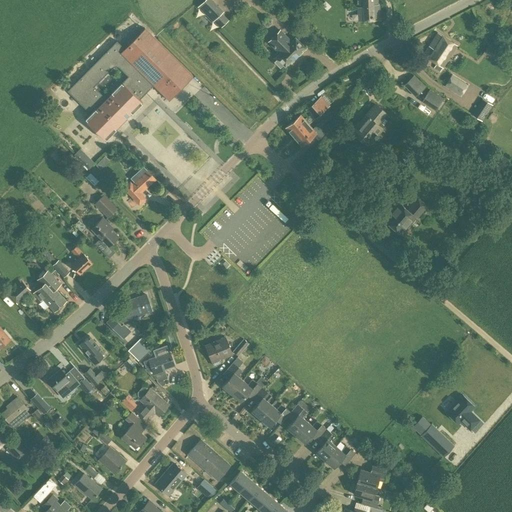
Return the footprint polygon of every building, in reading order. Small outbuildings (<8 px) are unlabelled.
[(220,28),(228,20),(221,13),(222,11),(211,0),(203,0),(197,7),(212,22),(213,21),(220,28)] [(379,19),(377,0),(356,0),(357,6),(358,20),(379,19)] [(148,91),(153,85),(168,100),(193,76),(165,49),(164,47),(144,28),(142,30),(124,48),(116,41),(91,66),(67,91),(90,114),(84,120),(104,140),(105,139),(106,138),(142,102),(139,99),(146,93),(148,91)] [(291,41),(279,30),(268,42),(279,53),(275,57),(277,59),(274,62),(279,68),(283,64),(284,66),(292,59),(297,55),(297,54),(304,47),(295,37),(291,41)] [(443,67),(456,46),(437,33),(429,46),(428,46),(423,54),(436,63),(433,68),(439,72),(442,66),(443,67)] [(494,58),(499,50),(491,45),(486,53),(494,58)] [(460,96),(467,84),(451,74),(443,86),(460,96)] [(415,97),(425,87),(413,75),(403,85),(415,97)] [(435,110),(443,98),(429,89),(421,101),(435,110)] [(322,95),(329,102),(332,98),(325,92),(322,95)] [(314,119),(329,106),(321,96),(306,109),(314,119)] [(482,121),(492,105),(482,99),(472,115),(482,121)] [(367,145),(381,128),(376,124),(385,113),(375,105),(359,124),(361,125),(354,134),(367,145)] [(327,108),(321,113),(325,118),(331,112),(327,108)] [(293,137),(308,125),(300,115),(285,128),(293,137)] [(308,125),(293,137),(301,146),(313,135),(318,140),(321,138),(328,126),(323,119),(312,129),(308,125)] [(80,149),(74,154),(88,168),(94,163),(80,149)] [(159,165),(163,162),(160,158),(146,170),(143,167),(131,178),(134,181),(132,184),(130,182),(124,188),(139,204),(145,198),(140,193),(165,170),(159,165)] [(386,176),(392,167),(391,166),(383,175),(383,174),(374,185),(386,195),(395,184),(395,183),(399,178),(393,173),(388,178),(386,176)] [(108,217),(117,208),(103,194),(94,204),(108,217)] [(417,217),(427,206),(416,197),(405,209),(398,203),(384,220),(401,235),(416,217),(417,217)] [(109,246),(118,236),(109,227),(110,226),(102,217),(91,228),(109,246)] [(81,231),(85,228),(85,225),(79,219),(74,224),(81,231)] [(83,254),(76,246),(71,250),(78,259),(71,265),(79,273),(91,262),(83,254)] [(50,263),(55,259),(45,248),(40,252),(50,263)] [(63,277),(69,272),(58,260),(52,265),(63,277)] [(17,304),(23,298),(22,297),(30,290),(22,281),(7,293),(17,304)] [(54,311),(65,301),(47,281),(36,291),(54,311)] [(123,338),(130,331),(122,324),(121,321),(151,310),(146,295),(126,302),(128,308),(117,311),(112,316),(112,317),(107,322),(123,338)] [(0,347),(10,339),(0,327),(0,347)] [(164,336),(167,346),(170,345),(175,343),(170,330),(164,336)] [(94,364),(103,357),(101,355),(103,353),(100,349),(100,348),(89,336),(79,344),(89,356),(88,357),(94,364)] [(213,365),(220,362),(219,359),(231,354),(224,337),(205,345),(213,365)] [(238,355),(248,343),(243,338),(232,351),(238,355)] [(139,349),(134,344),(127,350),(133,356),(138,361),(144,354),(151,348),(146,343),(139,349)] [(162,370),(174,366),(169,352),(148,360),(149,360),(144,362),(146,368),(151,367),(154,375),(162,372),(162,370)] [(231,394),(243,380),(237,376),(242,370),(238,367),(222,386),(231,394)] [(96,375),(90,368),(83,373),(94,386),(99,381),(106,375),(101,370),(96,375)] [(65,374),(60,369),(47,380),(56,389),(55,390),(62,398),(78,384),(86,393),(93,388),(84,378),(79,382),(69,370),(65,374)] [(260,374),(255,380),(260,385),(266,380),(260,374)] [(243,380),(231,394),(240,401),(251,387),(243,380)] [(104,394),(108,390),(104,386),(100,389),(104,394)] [(149,389),(145,386),(142,387),(137,392),(137,396),(141,399),(140,400),(144,404),(138,412),(147,420),(154,412),(159,416),(169,405),(150,388),(149,389)] [(260,419),(272,405),(266,400),(271,395),(267,392),(251,411),(260,419)] [(475,407),(462,394),(444,411),(458,424),(460,422),(469,431),(480,420),(471,411),(475,407)] [(130,412),(136,404),(126,395),(119,403),(130,412)] [(13,428),(30,414),(26,410),(28,409),(17,397),(9,403),(11,405),(1,413),(8,422),(13,428)] [(272,405),(260,419),(269,426),(281,413),(272,405)] [(295,435),(307,422),(302,417),(306,412),(302,408),(298,414),(286,427),(295,435)] [(40,424),(45,419),(37,409),(31,414),(40,424)] [(136,448),(146,437),(141,433),(147,425),(131,411),(125,418),(132,424),(121,436),(136,448)] [(72,415),(77,421),(81,418),(76,412),(72,415)] [(431,424),(422,416),(412,427),(420,435),(443,457),(454,445),(431,424)] [(312,426),(307,422),(295,435),(304,442),(313,433),(318,437),(326,428),(316,420),(312,426)] [(324,460),(336,446),(330,442),(335,436),(326,428),(318,437),(324,442),(315,452),(324,460)] [(10,444),(6,440),(8,438),(0,430),(0,446),(4,443),(7,446),(5,448),(16,460),(17,460),(23,466),(33,457),(16,438),(10,444)] [(106,444),(112,438),(102,430),(97,436),(106,444)] [(217,480),(230,465),(200,439),(187,454),(217,480)] [(336,446),(324,460),(333,467),(341,457),(347,462),(355,453),(345,445),(341,450),(336,446)] [(114,473),(125,461),(110,447),(98,460),(114,473)] [(167,494),(185,473),(174,463),(156,484),(167,494)] [(93,477),(97,472),(88,465),(84,470),(93,477)] [(357,481),(375,487),(377,480),(383,482),(387,470),(372,466),(370,472),(360,469),(357,481)] [(239,491),(249,479),(240,470),(229,483),(239,491)] [(92,499),(101,488),(84,473),(75,484),(92,499)] [(39,502),(55,484),(49,478),(33,496),(39,502)] [(216,489),(204,479),(196,487),(208,498),(216,489)] [(248,499),(259,487),(249,479),(239,491),(248,499)] [(373,494),(375,487),(357,481),(353,494),(363,497),(361,504),(370,506),(367,511),(383,511),(384,511),(375,508),(379,496),(373,494)] [(258,507),(268,495),(259,487),(248,499),(258,507)] [(66,511),(55,501),(57,499),(52,495),(43,505),(47,510),(45,511),(66,511)] [(263,511),(270,511),(278,503),(268,495),(258,507),(263,511)] [(224,508),(228,503),(222,499),(219,503),(224,508)] [(159,511),(154,507),(155,506),(149,500),(138,511),(162,511),(160,510),(159,511)] [(228,503),(224,508),(229,511),(230,511),(234,508),(228,503)] [(278,503),(270,511),(286,511),(288,511),(278,503)]
